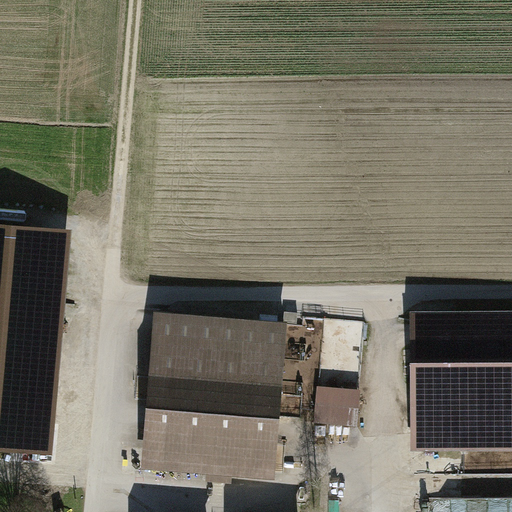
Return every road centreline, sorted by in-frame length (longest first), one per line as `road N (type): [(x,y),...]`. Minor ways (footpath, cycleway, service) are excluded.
road 1 (track): [(111,294),(511,291)]
road 2 (track): [(111,294),(135,0)]
